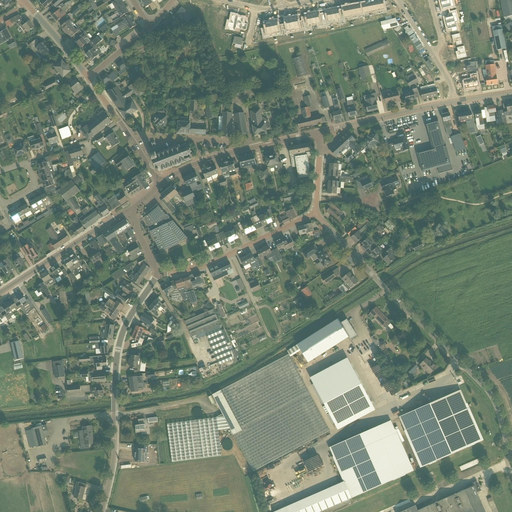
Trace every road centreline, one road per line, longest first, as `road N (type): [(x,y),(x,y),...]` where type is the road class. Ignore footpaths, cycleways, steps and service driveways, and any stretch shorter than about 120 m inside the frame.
road 1 (unclassified): [(511,462),(486,389),(314,212)]
road 2 (tertiary): [(100,511),(111,474),(119,345),(158,274)]
road 3 (tertiary): [(160,184),(201,161),(322,131)]
road 4 (residential): [(158,274),(207,264),(314,212)]
road 5 (tertiary): [(0,292),(127,209)]
road 6 (tertiary): [(322,131),(455,101)]
